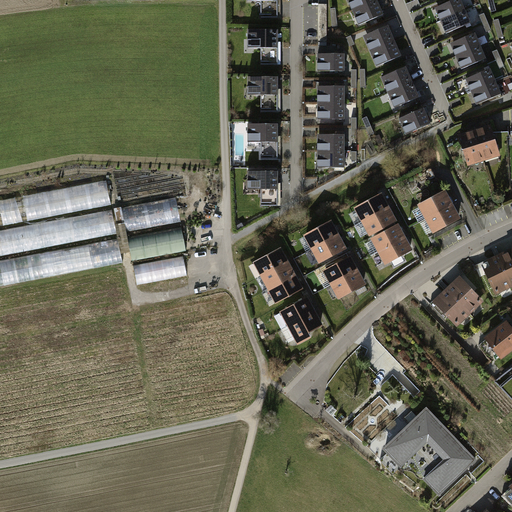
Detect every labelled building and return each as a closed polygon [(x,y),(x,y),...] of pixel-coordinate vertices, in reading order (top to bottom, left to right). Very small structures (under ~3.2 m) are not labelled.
[(246,0),(247,2),(260,2),(260,18),(280,18),(280,0),(246,0)] [(376,0),(346,0),(358,26),(383,15),(376,0)] [(460,0),(452,0),(434,8),(446,34),(471,23),(460,0)] [(493,0),(488,0),(491,12),(496,11),(493,0)] [(327,4),(318,4),(318,42),(327,42),(327,4)] [(491,30),(484,13),(479,15),(487,32),(491,30)] [(499,19),(494,21),(498,38),(503,36),(499,19)] [(387,26),(363,36),(376,67),(401,56),(387,26)] [(277,30),(247,30),(247,49),(260,49),(260,65),(280,65),(280,42),(277,42),(277,30)] [(475,33),(450,44),(461,70),(486,59),(475,33)] [(351,36),(346,38),(350,46),(354,44),(351,36)] [(504,67),(497,50),(492,52),(500,69),(504,67)] [(344,54),(316,54),(317,72),(344,72),(344,54)] [(406,67),(380,78),(394,109),(419,98),(406,67)] [(490,69),(465,80),(476,105),(501,95),(490,69)] [(277,77),(247,77),(247,96),(261,96),(261,112),(281,112),(281,89),(277,89),(277,77)] [(344,86),(317,87),(317,120),(344,120),(344,86)] [(423,108),(399,119),(405,135),(430,124),(423,108)] [(367,117),(362,119),(369,135),(374,133),(367,117)] [(277,124),(247,124),(247,143),(261,143),(261,159),(281,159),(281,136),(277,136),(277,124)] [(467,167),(501,156),(491,125),(457,136),(467,167)] [(344,135),(317,135),(317,168),(344,168),(344,135)] [(277,171),(247,171),(247,190),(260,190),(260,206),(280,206),(280,183),(277,183),(277,171)] [(112,181),(0,201),(0,285),(127,262),(112,181)] [(432,234),(461,219),(445,190),(417,206),(432,234)] [(368,237),(397,222),(382,193),(353,209),(368,237)] [(180,199),(125,209),(138,283),(193,273),(180,199)] [(318,265),(347,249),(331,220),(302,236),(318,265)] [(384,267),(413,251),(398,224),(370,239),(384,267)] [(275,305),(303,290),(280,248),(252,263),(275,305)] [(495,297),(511,288),(511,248),(487,260),(488,262),(480,266),(495,297)] [(337,301),(366,285),(350,257),(322,272),(337,301)] [(457,328),(484,302),(460,276),(432,302),(457,328)] [(308,334),(323,326),(307,297),(279,313),(297,346),(311,339),(308,334)] [(501,360),(511,352),(511,326),(507,321),(484,338),(501,360)] [(423,480),(439,497),(476,461),(426,409),(382,451),(400,469),(427,444),(443,460),(423,480)]
